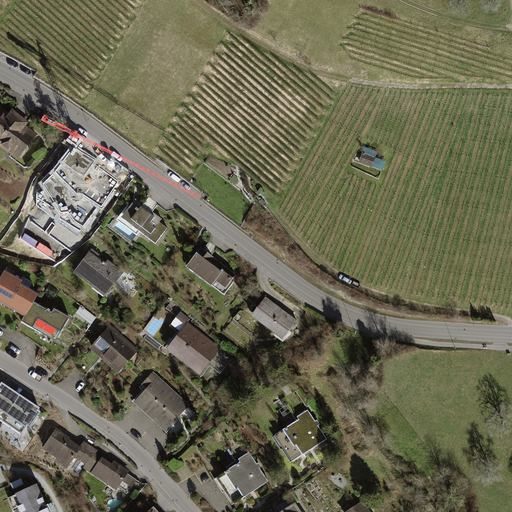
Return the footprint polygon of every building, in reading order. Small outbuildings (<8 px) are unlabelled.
[(40,139),(0,105),(0,149),(18,165),(40,139)] [(360,152),(356,162),(381,173),(385,163),(360,152)] [(52,183),(80,205),(102,177),(73,155),(52,183)] [(240,182),(235,177),(229,183),(243,194),(240,182)] [(170,231),(134,203),(119,222),(155,250),(170,231)] [(236,275),(201,248),(186,268),(224,296),(234,282),(232,281),(236,275)] [(88,255),(72,277),(105,301),(124,275),(106,263),(104,266),(88,255)] [(0,282),(0,307),(24,321),(32,307),(37,298),(19,288),(22,284),(14,280),(16,275),(9,271),(7,275),(5,274),(0,282)] [(297,321),(266,297),(251,316),(282,340),(297,321)] [(24,321),(21,327),(55,346),(68,321),(54,314),(51,318),(32,307),(24,321)] [(180,331),(190,317),(182,311),(171,324),(180,331)] [(186,325),(166,353),(202,378),(222,350),(186,325)] [(139,353),(114,329),(94,350),(118,374),(139,353)] [(192,410),(154,374),(141,387),(145,391),(133,404),(167,437),(192,410)] [(42,414),(2,387),(0,390),(0,423),(21,437),(27,428),(30,430),(42,414)] [(299,423),(273,440),(290,466),(327,443),(309,413),(297,420),(299,423)] [(74,461),(87,469),(96,455),(91,451),(94,448),(86,443),(82,449),(66,439),(67,436),(58,430),(43,451),(57,460),(54,465),(66,473),(74,461)] [(85,473),(119,494),(132,473),(113,462),(112,464),(96,455),(87,469),(85,473)] [(269,485),(251,457),(215,480),(233,508),(269,485)] [(47,511),(37,488),(13,499),(18,511),(47,511)]
